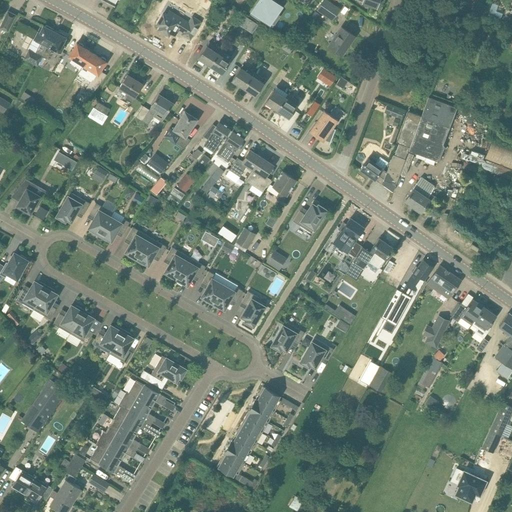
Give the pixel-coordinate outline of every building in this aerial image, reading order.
[(281,5),(274,0),(259,0),(252,11),(270,22),(281,5)] [(323,0),(316,10),(332,21),(341,9),(327,0),(323,0)] [(364,0),(364,3),(379,9),(382,0),(364,0)] [(474,1),(471,9),(479,12),(482,4),(474,1)] [(167,15),(163,13),(157,24),(160,26),(158,29),(169,35),(171,31),(176,34),(179,29),(183,31),(181,34),(190,40),(201,22),(192,17),(190,22),(169,10),(167,15)] [(16,15),(8,11),(0,26),(0,27),(8,31),(16,15)] [(251,31),(257,22),(246,15),(240,24),(251,31)] [(40,62),(43,56),(42,55),(55,31),(52,30),(53,28),(46,25),(45,26),(43,26),(40,33),(38,32),(35,38),(29,49),(24,59),(37,66),(40,62)] [(355,36),(341,26),(328,45),(342,55),(355,36)] [(58,33),(55,31),(42,55),(43,56),(47,58),(52,50),(49,49),(50,46),(61,52),(64,45),(63,45),(66,37),(65,36),(65,35),(59,31),(58,33)] [(84,64),(91,52),(83,46),(84,45),(79,42),(78,44),(77,43),(69,55),(84,64)] [(210,66),(221,49),(209,42),(198,58),(210,66)] [(221,49),(210,66),(222,73),(232,57),(221,49)] [(91,52),(84,64),(99,74),(106,61),(105,61),(106,59),(102,56),(101,58),(92,52),(91,52)] [(243,88),(252,74),(241,67),(232,80),(243,88)] [(324,68),(318,77),(330,85),(336,76),(324,68)] [(421,75),(417,73),(413,82),(417,84),(421,75)] [(143,84),(127,74),(120,87),(129,93),(125,99),(131,103),(143,84)] [(252,74),(243,88),(255,96),(264,82),(252,74)] [(99,84),(90,77),(84,85),(93,92),(99,84)] [(341,77),(336,84),(343,89),(348,81),(341,77)] [(278,111),(289,94),(277,86),(266,102),(278,111)] [(36,99),(27,93),(24,99),(33,105),(36,99)] [(173,103),(159,94),(150,109),(141,104),(134,115),(148,124),(153,115),(162,121),(173,103)] [(289,94),(278,111),(289,118),(300,101),(289,94)] [(10,102),(1,97),(0,98),(0,111),(3,113),(10,102)] [(422,116),(410,147),(409,150),(439,162),(444,149),(442,146),(457,107),(428,97),(421,115),(422,116)] [(319,105),(314,101),(305,113),(311,117),(319,105)] [(110,109),(98,102),(95,108),(97,109),(94,114),(102,119),(105,114),(106,115),(110,109)] [(386,113),(401,118),(404,112),(389,106),(386,113)] [(324,110),(309,131),(323,141),(324,140),(331,142),(335,129),(333,128),(338,120),(324,110)] [(393,155),(387,172),(388,172),(385,178),(378,173),(374,179),(375,180),(375,179),(393,192),(409,150),(410,147),(422,116),(421,115),(408,110),(396,142),(399,143),(394,156),(393,155)] [(198,119),(185,111),(173,129),(181,134),(175,142),(184,148),(191,139),(186,136),(198,119)] [(231,128),(220,120),(216,126),(213,124),(204,136),(209,139),(209,140),(206,145),(215,150),(218,145),(219,146),(223,139),(223,140),(231,128)] [(395,127),(389,144),(392,145),(399,129),(395,127)] [(245,136),(233,129),(228,137),(217,153),(228,161),(245,136)] [(486,155),(511,165),(511,147),(492,140),(486,155)] [(202,153),(198,149),(192,155),(196,159),(202,153)] [(248,165),(254,169),(262,157),(250,150),(242,161),(237,158),(229,169),(240,176),(248,165)] [(148,163),(152,157),(146,152),(141,159),(148,163)] [(148,163),(161,173),(169,163),(159,155),(156,159),(152,157),(148,163)] [(360,169),(374,179),(378,173),(385,178),(388,172),(387,172),(382,169),(383,168),(376,163),(379,158),(374,155),(370,159),(368,158),(360,169)] [(262,157),(254,169),(246,180),(252,184),(249,189),(259,196),(270,179),(266,176),(273,165),(262,157)] [(65,167),(73,171),(78,163),(70,158),(65,167)] [(229,166),(224,161),(211,177),(216,181),(229,166)] [(152,178),(154,172),(141,166),(138,171),(152,178)] [(91,179),(101,185),(108,173),(98,168),(91,179)] [(297,180),(282,171),(273,185),(271,184),(267,191),(277,197),(282,201),(286,195),(287,195),(297,180)] [(118,178),(110,173),(108,178),(115,183),(118,178)] [(157,194),(167,180),(160,175),(150,189),(157,194)] [(191,177),(186,183),(182,180),(177,186),(185,193),(195,180),(191,177)] [(434,186),(421,177),(413,189),(405,201),(421,212),(430,200),(428,199),(431,193),(430,193),(434,186)] [(22,203),(18,210),(19,209),(27,214),(28,212),(31,214),(41,196),(33,192),(37,186),(38,185),(26,178),(17,189),(18,189),(24,192),(19,201),(22,203)] [(136,191),(129,187),(125,193),(132,198),(136,191)] [(168,198),(179,203),(184,193),(173,187),(168,198)] [(213,187),(209,193),(214,196),(218,190),(213,187)] [(90,203),(71,192),(57,216),(65,221),(67,218),(71,221),(78,210),(84,214),(90,203)] [(133,199),(141,203),(145,197),(137,193),(133,199)] [(160,200),(151,195),(148,201),(156,206),(160,200)] [(105,199),(103,204),(113,209),(116,204),(105,199)] [(99,236),(111,217),(113,213),(96,203),(90,213),(96,217),(89,228),(93,230),(92,232),(99,236)] [(300,210),(293,221),(312,233),(317,224),(319,225),(324,219),(322,217),(327,210),(318,205),(317,207),(312,204),(306,214),(300,210)] [(39,206),(34,215),(43,220),(48,211),(39,206)] [(266,223),(274,226),(279,213),(271,210),(266,223)] [(176,217),(183,221),(186,217),(179,212),(176,217)] [(196,221),(187,216),(184,222),(192,227),(196,221)] [(111,217),(99,236),(107,240),(108,238),(111,241),(118,230),(124,233),(130,222),(124,219),(121,223),(111,217)] [(355,256),(362,245),(356,241),(356,239),(364,228),(350,218),(346,223),(343,221),(338,229),(341,231),(333,242),(355,257),(355,256)] [(256,234),(245,226),(236,241),(247,248),(256,234)] [(136,260),(150,237),(132,227),(126,237),(132,241),(126,252),(130,254),(128,256),(136,260)] [(205,231),(201,239),(214,246),(218,238),(205,231)] [(235,235),(231,232),(226,239),(231,242),(235,235)] [(150,237),(136,260),(143,265),(145,263),(148,265),(155,254),(160,257),(167,246),(150,237)] [(355,256),(355,257),(350,265),(346,272),(357,279),(367,263),(372,266),(371,267),(376,271),(380,265),(393,248),(379,238),(370,251),(362,245),(355,256)] [(236,246),(226,240),(221,248),(231,254),(236,246)] [(175,280),(189,257),(172,247),(166,257),(172,261),(165,272),(169,274),(168,276),(175,280)] [(6,262),(0,272),(0,274),(6,277),(8,274),(19,280),(24,272),(22,271),(28,260),(26,259),(27,258),(21,254),(20,256),(14,252),(8,263),(6,262)] [(272,252),(266,262),(279,270),(285,260),(272,252)] [(189,257),(175,280),(183,285),(184,283),(188,285),(194,274),(200,277),(206,266),(189,257)] [(413,272),(405,283),(417,292),(426,281),(424,279),(427,276),(434,266),(423,259),(418,267),(416,266),(415,267),(412,271),(413,272)] [(346,272),(350,265),(342,260),(337,268),(345,274),(346,272)] [(262,264),(258,271),(265,275),(269,268),(262,264)] [(462,280),(440,265),(427,284),(448,299),(462,280)] [(332,281),(335,274),(328,270),(324,277),(332,281)] [(212,304),(223,285),(212,278),(215,274),(209,271),(202,281),(208,285),(202,296),(206,298),(204,300),(212,304)] [(317,274),(312,271),(307,280),(311,283),(317,274)] [(33,309),(47,286),(40,281),(38,283),(35,281),(28,292),(22,289),(16,299),(33,309)] [(223,285),(212,304),(220,309),(221,307),(224,309),(231,298),(237,301),(243,291),(237,287),(234,291),(223,285)] [(47,286),(33,309),(51,319),(57,308),(51,305),(57,294),(53,292),(55,290),(47,286)] [(259,297),(248,291),(242,302),(248,305),(242,316),(246,319),(245,321),(253,326),(265,306),(257,301),(259,297)] [(460,317),(472,325),(476,320),(484,307),(472,299),(473,299),(472,298),(466,307),(461,303),(452,316),(458,320),(460,317)] [(70,333),(84,310),(77,305),(75,307),(72,305),(65,316),(59,313),(53,323),(70,333)] [(476,320),(481,323),(477,329),(475,332),(484,338),(490,328),(488,326),(496,315),(484,307),(476,320)] [(84,310),(70,333),(87,343),(94,332),(88,329),(94,318),(90,316),(92,314),(84,310)] [(11,311),(7,316),(11,321),(16,317),(11,311)] [(509,336),(502,346),(495,357),(502,361),(496,371),(507,379),(511,370),(511,315),(508,312),(499,326),(506,330),(504,333),(509,336)] [(344,320),(349,323),(354,317),(348,313),(344,320)] [(427,337),(439,343),(450,321),(438,315),(432,327),(427,337)] [(305,332),(286,321),(272,345),(280,350),(281,348),(286,350),(293,339),(299,343),(305,332)] [(339,321),(336,327),(345,332),(348,326),(339,321)] [(110,353),(123,329),(116,325),(115,327),(111,325),(105,336),(99,332),(92,343),(110,353)] [(123,329),(110,353),(127,363),(133,352),(127,349),(133,338),(130,336),(131,334),(123,329)] [(32,334),(27,338),(32,344),(37,339),(32,334)] [(314,338),(301,361),(309,366),(310,364),(315,367),(321,356),(327,359),(334,349),(314,338)] [(306,338),(302,345),(308,348),(311,342),(306,338)] [(483,338),(476,348),(482,352),(489,342),(483,338)] [(45,350),(40,345),(36,349),(41,354),(45,350)] [(445,355),(439,349),(434,355),(440,361),(445,355)] [(144,370),(141,377),(162,389),(169,377),(176,381),(179,376),(181,377),(186,369),(178,364),(180,362),(173,358),(171,360),(162,355),(151,374),(144,370)] [(371,363),(363,378),(370,382),(379,367),(371,363)] [(73,368),(67,365),(64,371),(70,374),(73,368)] [(389,371),(379,366),(379,367),(370,382),(369,384),(379,390),(389,371)] [(437,373),(426,368),(417,385),(424,389),(425,385),(430,388),(437,373)] [(82,386),(85,381),(74,375),(71,379),(82,386)] [(68,392),(52,380),(23,421),(40,433),(68,392)] [(126,391),(126,392),(151,406),(155,400),(162,405),(167,397),(136,380),(128,393),(126,391)] [(97,397),(101,391),(93,386),(89,392),(97,397)] [(266,403),(273,392),(263,386),(256,397),(266,403)] [(148,412),(151,406),(126,392),(119,405),(151,424),(155,417),(148,412)] [(279,395),(273,392),(266,403),(276,409),(281,400),(277,398),(279,395)] [(260,414),(266,403),(256,397),(250,409),(260,414)] [(436,405),(428,399),(425,404),(434,410),(436,405)] [(511,407),(502,402),(489,431),(501,436),(511,413),(511,407)] [(266,403),(260,414),(269,420),(276,409),(266,403)] [(120,406),(113,419),(136,432),(140,426),(147,431),(151,424),(119,405),(118,405),(120,406)] [(260,414),(250,409),(243,420),(253,426),(260,414)] [(269,420),(260,414),(253,426),(263,431),(269,420)] [(136,432),(113,419),(106,432),(104,430),(104,431),(136,450),(140,443),(133,438),(136,432)] [(246,437),(253,426),(243,420),(237,431),(246,437)] [(253,426),(246,437),(256,443),(263,431),(253,426)] [(132,457),(136,450),(104,431),(96,444),(121,458),(125,452),(132,457)] [(246,437),(237,431),(230,443),(240,448),(246,437)] [(493,453),(501,436),(489,431),(481,448),(482,448),(493,453)] [(256,443),(246,437),(240,448),(250,454),(256,443)] [(275,446),(279,441),(274,439),(274,440),(270,437),(267,442),(271,444),(275,446)] [(233,460),(240,448),(230,443),(224,454),(233,460)] [(118,464),(121,458),(96,444),(98,445),(90,458),(121,476),(125,469),(118,464)] [(240,448),(233,460),(243,465),(250,454),(240,448)] [(70,462),(81,468),(86,460),(84,459),(75,454),(70,462)] [(233,460),(224,454),(217,465),(227,471),(233,460)] [(66,469),(70,462),(66,459),(61,466),(66,469)] [(243,465),(233,460),(227,471),(233,475),(234,472),(238,474),(243,465)] [(76,477),(81,468),(70,462),(66,469),(65,470),(76,477)] [(28,473),(16,466),(12,472),(9,477),(15,481),(13,485),(25,492),(33,479),(27,475),(28,473)] [(486,480),(464,470),(457,484),(459,485),(455,494),(472,501),(475,493),(480,495),(486,480)] [(66,479),(60,489),(64,492),(62,496),(73,502),(76,497),(78,498),(81,492),(80,491),(81,489),(73,484),(75,480),(68,476),(66,480),(66,479)] [(47,500),(47,499),(49,495),(54,488),(41,481),(40,483),(33,479),(25,492),(37,500),(40,496),(47,500)] [(64,492),(60,489),(58,492),(53,490),(49,495),(54,498),(50,505),(58,509),(56,511),(57,511),(66,511),(73,502),(62,496),(64,492)] [(303,500),(295,495),(289,506),(297,511),(303,500)]
